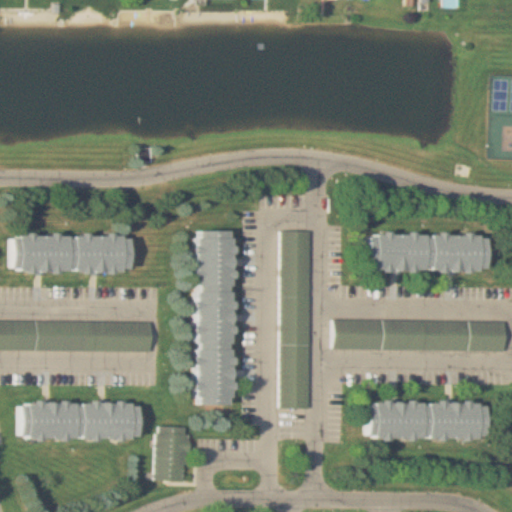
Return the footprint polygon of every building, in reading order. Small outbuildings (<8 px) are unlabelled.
[(183,231),(185,406),(224,406),(223,230),(183,231)] [(277,361),(304,362),(306,231),(278,231),(278,243),(284,243),(284,256),(278,255),(277,361)] [(479,271),(480,234),(358,233),(358,270),(479,271)] [(123,273),(123,235),(1,234),(0,272),(123,273)] [(328,320),(328,349),(500,351),(500,321),(328,320)] [(0,350),(146,351),(146,321),(0,321),(0,350)] [(477,441),(477,403),(357,402),(356,440),(477,441)] [(9,440),(131,441),(131,404),(9,403),(9,440)] [(152,430),(150,476),(179,477),(181,432),(152,430)]
